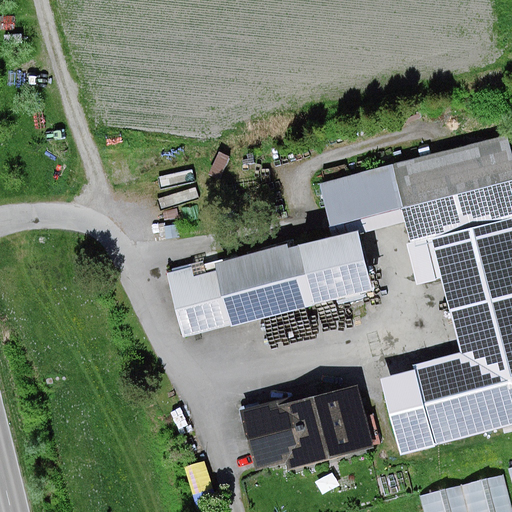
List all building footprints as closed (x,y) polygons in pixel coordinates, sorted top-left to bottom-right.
[(511,144),(509,134),(318,184),(333,239),(361,232),(362,234),(406,223),(412,244),(410,244),(420,284),(442,278),(462,354),(409,368),(411,378),(386,385),(404,455),(511,427),(511,144)] [(361,232),(333,239),(290,250),(289,245),(231,260),(230,258),(199,266),(201,276),(195,277),(193,268),(168,274),(184,338),(232,326),(232,328),(376,291),(362,234),(361,232)] [(307,400),(305,394),(241,411),(257,470),(287,462),(289,471),(375,448),(359,386),(307,400)] [(218,505),(206,462),(185,468),(197,511),(218,505)] [(511,511),(511,506),(504,475),(421,497),(424,511),(511,511)]
